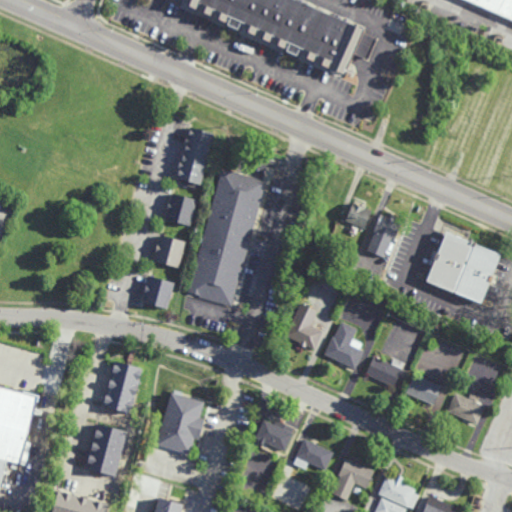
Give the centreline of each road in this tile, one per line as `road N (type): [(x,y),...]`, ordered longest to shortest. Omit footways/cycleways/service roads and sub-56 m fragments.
road 1 (tertiary): [(511,222),(12,0)]
road 2 (residential): [(0,317),(91,322),(204,352),(511,479)]
